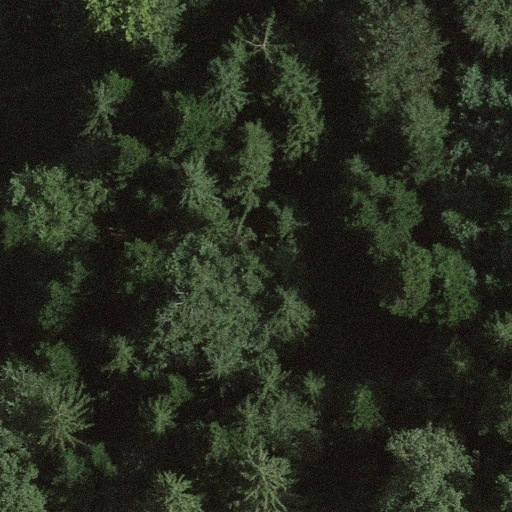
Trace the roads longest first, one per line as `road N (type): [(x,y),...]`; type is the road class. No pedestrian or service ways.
road 1 (track): [(145,58),(511,16)]
road 2 (track): [(274,0),(145,58),(0,97)]
